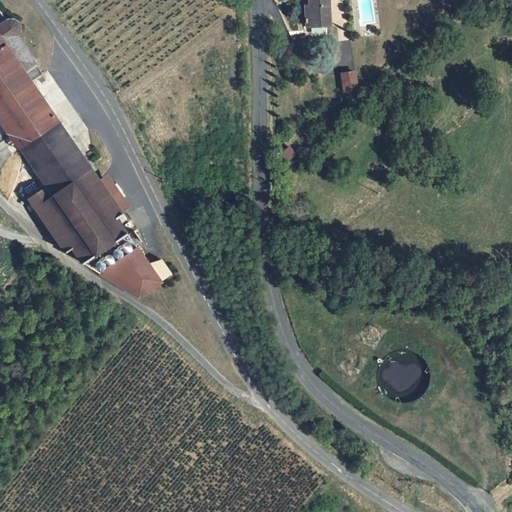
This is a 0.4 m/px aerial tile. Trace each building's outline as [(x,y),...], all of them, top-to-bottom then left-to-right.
[(306,0),(306,13),(303,13),(303,27),(325,27),(325,0),(306,0)] [(0,86),(33,136),(61,121),(36,83),(49,73),(22,31),(25,28),(26,25),(26,21),(24,17),(21,15),(17,13),(14,13),(12,14),(0,22),(0,86)] [(341,90),(357,89),(355,70),(340,71),(341,90)] [(0,110),(21,143),(33,136),(0,86),(0,110)] [(33,136),(21,143),(51,187),(32,199),(68,252),(69,253),(75,249),(85,264),(138,301),(172,279),(163,264),(149,270),(117,221),(123,217),(61,121),(33,136)]
